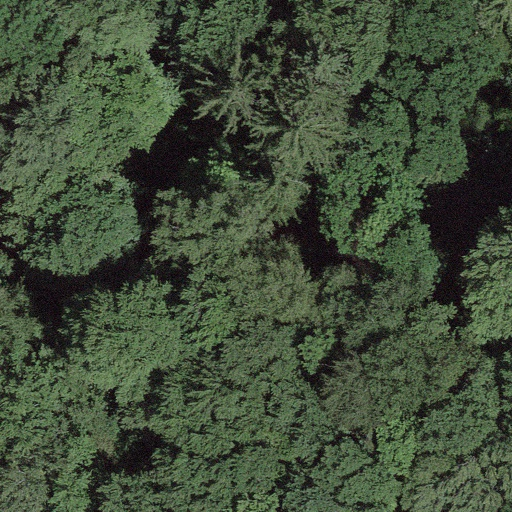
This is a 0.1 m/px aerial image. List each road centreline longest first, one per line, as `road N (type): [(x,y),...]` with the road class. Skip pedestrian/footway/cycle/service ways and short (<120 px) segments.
road 1 (track): [(511,194),(380,227),(0,289)]
road 2 (track): [(79,0),(36,284)]
